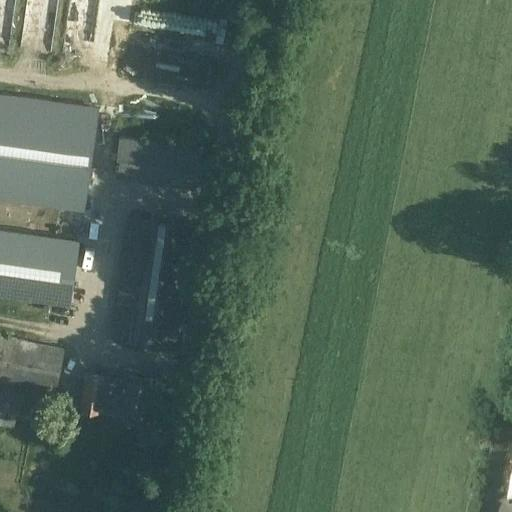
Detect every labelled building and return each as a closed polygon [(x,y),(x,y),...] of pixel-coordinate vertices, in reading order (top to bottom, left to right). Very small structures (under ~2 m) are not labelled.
[(176,82),(128,80),(127,102),(188,105),(189,89),(175,88),(176,82)] [(0,93),(0,194),(84,207),(98,108),(0,93)] [(107,171),(183,180),(188,141),(111,131),(107,171)] [(194,223),(130,214),(112,339),(177,348),(194,223)] [(0,293),(70,304),(79,239),(0,227),(0,293)] [(0,376),(56,387),(64,345),(0,333),(0,376)] [(111,411),(152,417),(158,377),(123,372),(122,379),(120,390),(117,390),(116,396),(113,395),(111,411)] [(86,374),(81,406),(111,411),(113,395),(116,396),(117,390),(120,390),(122,379),(86,374)] [(0,392),(0,425),(13,428),(19,396),(0,392)] [(177,402),(163,483),(185,486),(199,406),(177,402)]
